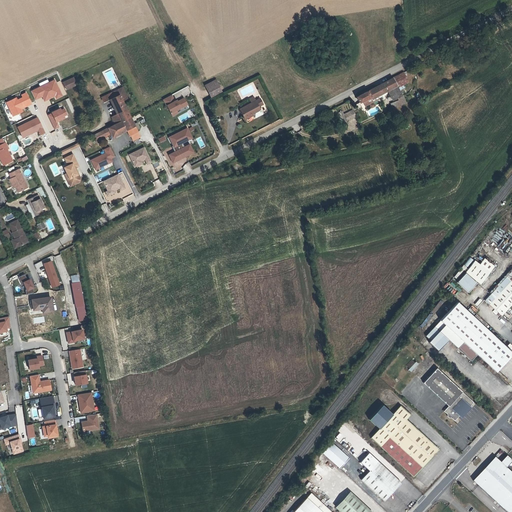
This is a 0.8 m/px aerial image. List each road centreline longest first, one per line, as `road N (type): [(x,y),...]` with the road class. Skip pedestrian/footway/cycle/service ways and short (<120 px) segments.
road 1 (residential): [(69,236),(402,65)]
road 2 (residential): [(108,105),(99,128),(35,159),(69,236)]
road 3 (unclassified): [(416,511),(511,409)]
road 4 (unclassified): [(402,65),(511,9)]
